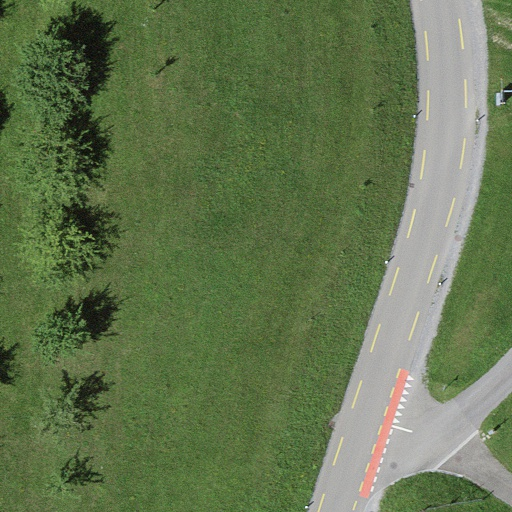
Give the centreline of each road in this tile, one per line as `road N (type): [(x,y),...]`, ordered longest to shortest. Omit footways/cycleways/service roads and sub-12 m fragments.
road 1 (unclassified): [(440,0),(450,80),(446,174),(338,511)]
road 2 (track): [(369,420),(427,436),(468,413),(511,370)]
